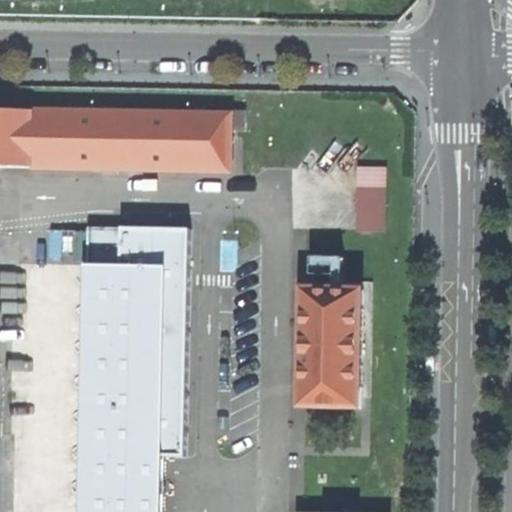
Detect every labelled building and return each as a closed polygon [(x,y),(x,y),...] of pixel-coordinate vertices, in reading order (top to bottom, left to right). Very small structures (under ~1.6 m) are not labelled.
[(0,110),(0,168),(229,170),(230,112),(0,110)] [(281,113),(280,159),(327,159),(327,162),(394,163),(395,111),(329,110),(329,113),(281,113)] [(362,231),(390,230),(388,164),(360,165),(362,231)] [(87,511),(175,511),(180,248),(92,246),(87,511)] [(362,288),(304,288),(301,406),(360,406),(362,288)] [(497,325),(493,325),(492,346),(501,346),(501,330),(501,325),(497,325)] [(429,377),(433,377),(433,356),(424,356),(424,372),(424,377),(429,377)]
